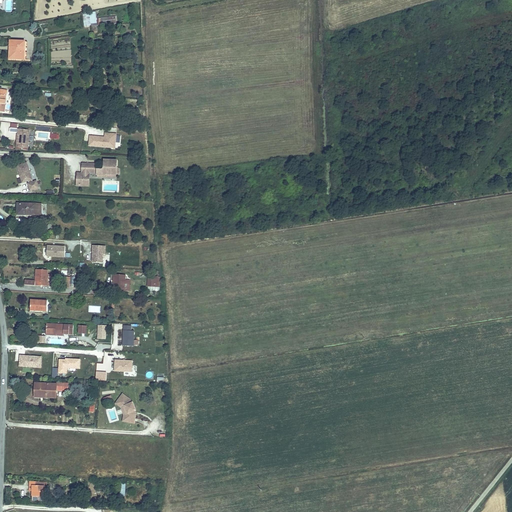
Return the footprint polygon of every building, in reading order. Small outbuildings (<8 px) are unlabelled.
[(96,12),(83,12),(83,24),(96,24),(96,12)] [(24,59),(25,41),(11,41),(9,59),(24,59)] [(28,149),(30,130),(18,129),(18,133),(19,133),(19,140),(17,140),(16,148),(28,149)] [(117,135),(117,134),(106,133),(105,137),(90,136),(89,146),(115,148),(116,143),(117,135)] [(90,186),(91,173),(98,173),(98,177),(106,177),(106,173),(117,173),(117,160),(104,160),(104,168),(103,169),(98,169),(98,165),(84,164),(84,172),(78,172),(78,186),(90,186)] [(33,182),(27,163),(17,166),(23,183),(28,181),(29,184),(28,184),(31,191),(39,188),(37,181),(33,182)] [(41,215),(41,204),(18,204),(18,211),(23,212),(23,215),(41,215)] [(65,257),(65,247),(47,246),(47,256),(65,257)] [(105,255),(106,246),(93,246),(92,255),(94,256),(93,263),(103,263),(103,255),(105,255)] [(52,287),(53,274),(48,274),(48,270),(36,269),(36,276),(38,276),(38,281),(25,281),(25,285),(52,287)] [(124,291),(125,275),(114,274),(114,281),(115,281),(114,287),(113,286),(113,291),(124,291)] [(47,310),(48,300),(31,300),(31,310),(47,310)] [(73,334),(73,325),(47,324),(46,333),(55,334),(55,335),(64,336),(64,334),(73,334)] [(86,334),(87,326),(79,326),(79,333),(86,334)] [(106,339),(106,326),(99,326),(98,338),(106,339)] [(134,347),(134,331),(131,331),(131,326),(124,326),(123,346),(134,347)] [(41,368),(42,357),(21,356),(20,366),(41,368)] [(80,369),(80,360),(66,359),(66,360),(60,360),(59,373),(67,373),(67,368),(67,366),(73,367),(73,368),(80,369)] [(132,372),(133,361),(115,360),(115,371),(132,372)] [(106,380),(107,372),(96,372),(96,380),(106,380)] [(57,391),(68,391),(68,383),(57,382),(57,391)] [(56,397),(57,384),(35,383),(35,397),(41,397),(41,396),(56,397)] [(136,411),(133,403),(131,404),(129,400),(130,399),(123,394),(117,401),(124,406),(125,406),(128,414),(127,414),(126,422),(135,424),(136,415),(134,412),(136,411)] [(124,406),(117,401),(115,404),(121,408),(124,415),(123,422),(126,422),(127,414),(128,414),(125,406),(124,406)] [(44,497),(45,486),(38,485),(38,482),(30,481),(29,485),(33,486),(32,491),(32,496),(44,497)]
